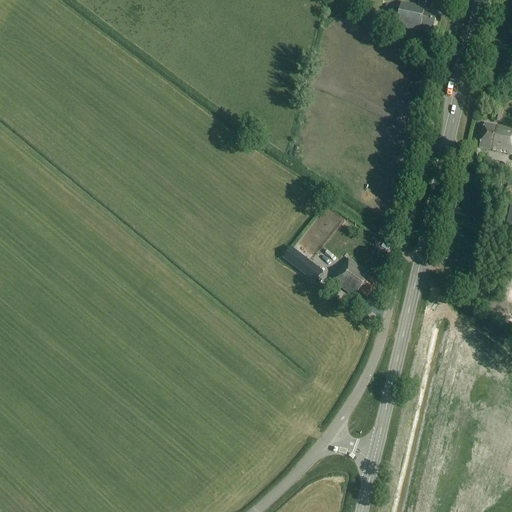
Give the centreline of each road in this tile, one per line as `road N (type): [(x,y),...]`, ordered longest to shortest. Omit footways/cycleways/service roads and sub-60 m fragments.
road 1 (secondary): [(374,459),(481,0)]
road 2 (unclassified): [(458,0),(379,347),(327,437)]
road 3 (track): [(511,327),(402,249)]
